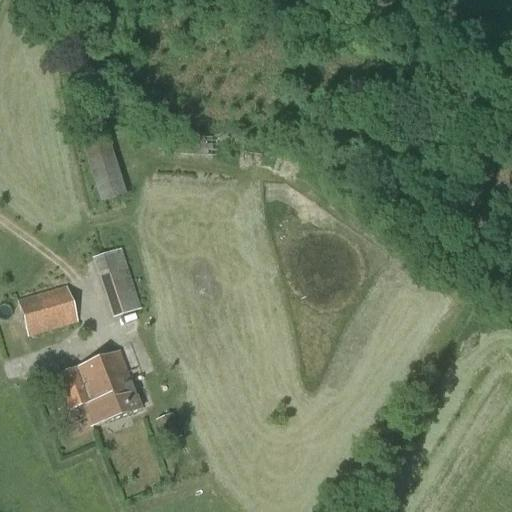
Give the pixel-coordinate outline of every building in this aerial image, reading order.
[(78,141),(99,204),(125,195),(104,132),(78,141)] [(136,298),(121,250),(92,259),(112,319),(145,308),(141,296),(136,298)] [(16,303),(26,340),(77,325),(65,289),(16,303)] [(83,407),(91,429),(140,411),(119,353),(56,376),(70,412),(83,407)] [(155,422),(164,445),(185,437),(187,436),(179,413),(155,422)]
